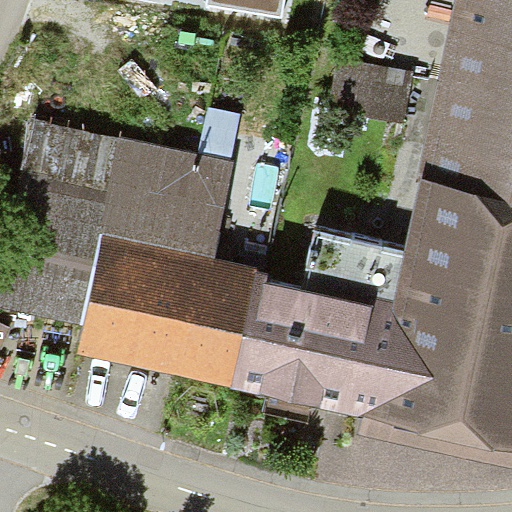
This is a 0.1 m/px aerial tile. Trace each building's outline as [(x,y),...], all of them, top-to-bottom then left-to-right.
[(207,0),(207,2),(281,15),(283,0),(207,0)] [(511,0),(452,0),(421,161),(511,181),(511,0)] [(408,73),(334,61),(326,109),(400,121),(408,73)] [(102,217),(213,242),(232,155),(32,110),(0,253),(0,293),(81,311),(102,217)] [(363,402),(368,418),(511,448),(511,181),(421,161),(404,233),(363,402)] [(363,402),(404,233),(317,211),(303,265),(260,253),(232,368),(363,402)] [(232,368),(260,253),(213,242),(102,217),(81,311),(76,336),(232,368)]
